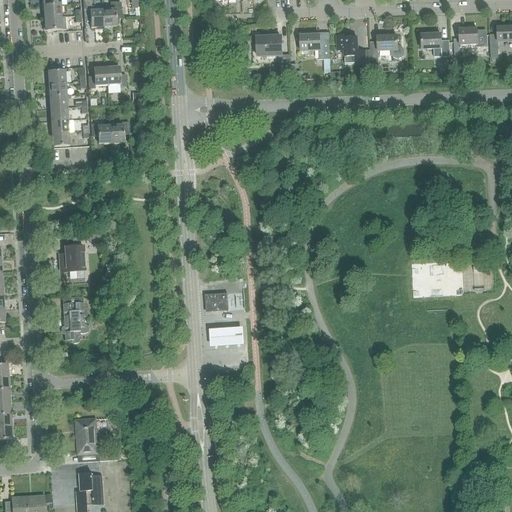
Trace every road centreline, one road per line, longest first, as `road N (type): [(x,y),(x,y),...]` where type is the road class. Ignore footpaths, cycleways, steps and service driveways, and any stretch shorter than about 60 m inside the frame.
road 1 (tertiary): [(196,373),(179,111)]
road 2 (unclassified): [(261,106),(511,95)]
road 3 (residential): [(37,384),(24,170)]
road 4 (residential): [(328,12),(511,5)]
road 5 (unclassified): [(37,384),(196,373)]
